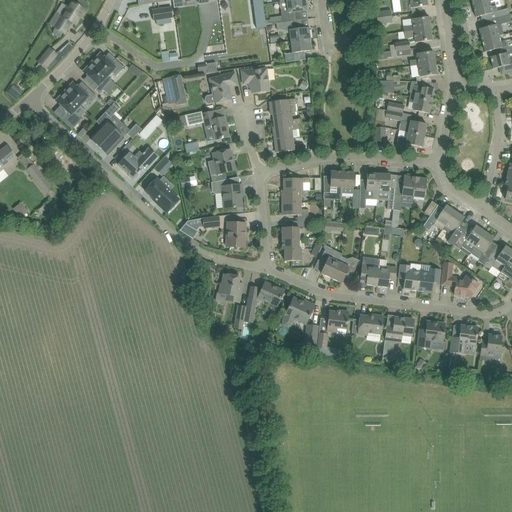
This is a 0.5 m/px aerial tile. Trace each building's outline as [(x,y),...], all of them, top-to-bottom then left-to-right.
[(56,12),(48,24),(55,28),(53,32),(54,35),(57,37),(60,36),(63,33),(64,34),(72,22),(75,25),(85,9),(84,9),(87,4),(81,0),(77,0),(76,4),(70,1),(69,4),(61,16),(56,12)] [(172,0),(173,1),(174,8),(183,7),(182,0),(198,0),(199,4),(209,3),(208,0),(172,0)] [(262,0),(251,0),(253,8),(256,28),(266,27),(263,7),(262,0)] [(272,24),(276,23),(295,21),(294,12),(306,11),(304,0),(303,0),(287,2),(280,3),(282,17),(270,19),(270,20),(265,21),(266,25),(270,24),(272,24)] [(426,0),(399,0),(402,12),(411,11),(411,8),(427,6),(426,0)] [(486,21),(490,21),(510,16),(508,9),(498,11),(495,0),(490,1),(490,2),(473,6),(476,18),(485,15),(486,21)] [(153,21),(156,20),(156,25),(171,23),(170,18),(173,18),(171,7),(152,10),(153,21)] [(372,13),(373,19),(391,17),(391,10),(376,12),(376,13),(372,13)] [(479,29),(482,41),(499,36),(498,31),(502,30),(501,25),(511,22),(510,16),(490,21),(492,26),(479,29)] [(391,17),(373,19),(373,25),(377,24),(377,25),(392,23),(391,17)] [(403,27),(404,32),(430,29),(429,17),(412,19),(413,25),(403,27)] [(290,34),(291,42),(310,39),(309,28),(303,29),(301,26),(298,26),(298,20),(295,21),(276,23),(277,31),(290,34)] [(430,29),(404,32),(405,39),(415,38),(415,43),(432,40),(430,29)] [(499,36),(482,41),(485,53),(495,50),(506,48),(505,41),(501,42),(499,36)] [(310,39),(291,42),(292,53),(284,54),(285,62),(294,61),(293,53),(312,51),(310,39)] [(390,46),(390,51),(396,51),(410,49),(409,42),(395,44),(395,45),(390,46)] [(39,63),(35,68),(44,75),(62,58),(50,48),(47,52),(38,62),(39,63)] [(396,51),(390,51),(381,53),(382,60),(387,59),(387,58),(397,57),(396,51)] [(511,51),(507,53),(491,57),(494,69),(504,67),(506,74),(511,72),(511,51)] [(418,66),(420,66),(435,63),(433,52),(423,53),(417,54),(417,60),(410,61),(410,66),(418,66)] [(100,53),(92,62),(111,81),(107,77),(111,72),(116,76),(124,67),(115,59),(111,64),(100,53)] [(177,53),(169,54),(170,61),(178,60),(177,53)] [(111,81),(92,62),(83,71),(94,82),(90,86),(98,94),(111,81)] [(435,63),(420,66),(421,77),(417,77),(416,77),(416,82),(416,83),(419,83),(432,83),(431,76),(436,75),(435,63)] [(132,65),(129,69),(133,73),(137,68),(132,65)] [(206,65),(197,66),(198,73),(207,72),(206,65)] [(252,70),(242,71),(242,74),(244,84),(251,83),(252,93),(258,93),(259,93),(265,93),(265,92),(269,91),(268,81),(266,70),(252,71),(252,70)] [(210,80),(213,95),(207,96),(205,98),(205,101),(206,103),(208,104),(215,102),(215,103),(223,101),(224,103),(230,101),(230,100),(232,99),(229,87),(238,86),(235,76),(235,73),(220,76),(220,77),(210,80)] [(186,102),(180,76),(171,78),(177,104),(186,102)] [(177,103),(171,78),(163,80),(169,104),(177,103)] [(299,88),(304,91),(309,84),(303,81),(299,88)] [(377,81),(376,90),(378,90),(382,91),(393,93),(393,81),(386,82),(382,81),(377,81)] [(411,82),(409,93),(411,93),(410,97),(431,102),(434,90),(424,88),(418,86),(419,83),(416,83),(416,82),(411,82)] [(73,83),(64,92),(79,106),(84,101),(88,106),(96,97),(88,89),(84,93),(73,83)] [(64,92),(56,101),(67,112),(60,119),(72,130),(81,120),(80,118),(85,112),(79,106),(64,92)] [(143,121),(161,103),(151,93),(134,111),(143,121)] [(431,102),(410,97),(408,102),(414,103),(413,110),(429,114),(431,102)] [(110,99),(106,103),(110,107),(114,103),(110,99)] [(269,103),(271,116),(291,113),(291,112),(296,112),(295,104),(296,104),(296,99),(269,103)] [(389,102),(387,111),(402,114),(404,105),(389,102)] [(110,107),(105,113),(110,118),(119,109),(114,103),(110,107)] [(386,111),(385,118),(401,122),(401,121),(402,114),(387,111),(386,111)] [(180,117),(179,117),(180,125),(185,124),(187,124),(187,126),(203,123),(204,127),(207,142),(216,140),(219,139),(229,137),(225,117),(215,119),(214,112),(204,114),(202,114),(202,113),(202,112),(189,115),(185,116),(180,117)] [(273,128),(299,124),(301,124),(300,119),(292,120),(291,113),(271,116),(273,116),(274,127),(273,128)] [(155,116),(147,125),(152,130),(161,121),(155,116)] [(107,120),(90,139),(99,147),(116,129),(107,120)] [(375,121),(375,128),(376,128),(383,128),(384,128),(385,122),(375,120),(375,121)] [(399,131),(408,133),(424,136),(427,125),(410,121),(410,123),(401,121),(401,122),(399,131)] [(136,124),(127,134),(132,139),(141,130),(136,124)] [(273,128),(274,140),(293,138),(292,130),(300,129),(299,124),(273,128)] [(384,128),(383,128),(376,128),(375,142),(385,142),(386,128),(384,128)] [(82,129),(77,135),(81,138),(86,132),(82,129)] [(116,129),(99,147),(108,155),(125,137),(116,129)] [(424,136),(408,133),(407,139),(398,137),(397,144),(406,146),(406,144),(422,148),(424,136)] [(293,138),(274,140),(276,153),(295,151),(295,150),(302,149),(302,144),(294,145),(293,138)] [(198,141),(184,144),(186,152),(199,149),(198,141)] [(0,151),(0,172),(17,158),(7,146),(0,151)] [(129,152),(118,165),(133,179),(138,174),(138,175),(140,172),(142,169),(145,172),(158,158),(148,148),(142,154),(140,152),(135,157),(129,152)] [(215,161),(208,163),(211,177),(218,175),(226,174),(236,171),(231,150),(221,152),(213,154),(215,161)] [(166,159),(162,163),(166,167),(170,163),(166,159)] [(26,170),(46,195),(54,189),(34,164),(26,170)] [(330,182),(330,187),(337,187),(336,200),(341,200),(342,194),(343,172),(331,172),(330,182)] [(359,209),(360,190),(353,190),(353,188),(354,188),(354,173),(343,172),(342,194),(353,195),(352,208),(359,209)] [(360,190),(359,209),(365,209),(366,200),(372,200),(378,200),(378,174),(367,174),(366,190),(360,190)] [(390,175),(378,174),(378,200),(388,201),(389,194),(389,192),(390,185),(390,175)] [(402,196),(395,195),(393,210),(392,216),(399,217),(399,211),(400,211),(401,202),(412,204),(413,197),(416,178),(415,178),(415,175),(407,174),(407,177),(404,176),(402,196)] [(144,187),(146,189),(144,191),(158,203),(157,204),(167,214),(179,200),(156,178),(155,180),(153,178),(144,187)] [(189,178),(180,179),(182,188),(191,186),(189,178)] [(232,178),(211,183),(212,192),(215,194),(223,194),(224,209),(232,209),(242,208),(241,195),(243,194),(242,185),(232,186),(232,178)] [(302,179),(284,179),(284,191),(302,191),(302,183),(310,183),(310,178),(302,178),(302,179)] [(427,179),(416,178),(413,197),(425,199),(427,179)] [(511,187),(505,187),(503,195),(505,195),(505,199),(511,200),(511,187)] [(282,191),(282,203),(301,203),(301,196),(308,196),(308,191),(302,191),(284,191),(282,191)] [(424,213),(429,217),(437,205),(432,201),(424,213)] [(301,203),(282,203),(282,216),(292,216),(309,215),(309,210),(301,210),(301,203)] [(28,212),(23,205),(14,212),(20,219),(28,212)] [(424,225),(422,227),(428,232),(430,229),(433,225),(442,231),(443,229),(455,212),(446,206),(443,209),(437,205),(429,217),(429,218),(424,225)] [(455,212),(443,229),(452,235),(448,241),(454,245),(467,225),(462,222),(464,218),(455,212)] [(206,218),(202,219),(203,227),(204,228),(220,226),(218,216),(206,218)] [(203,227),(202,219),(187,222),(179,231),(193,239),(192,238),(196,231),(196,232),(197,231),(196,231),(198,227),(203,227)] [(331,230),(342,231),(342,224),(341,223),(324,222),(324,232),(331,233),(331,230)] [(228,223),(227,231),(226,247),(245,248),(246,224),(228,223)] [(462,247),(470,253),(475,247),(485,232),(476,226),(473,229),(467,225),(454,245),(460,250),(462,247)] [(282,227),(282,239),(299,239),(299,228),(282,227)] [(392,233),(402,236),(404,230),(393,227),(392,233)] [(478,261),(484,265),(486,262),(492,253),(487,249),(494,238),(485,232),(475,247),(470,253),(479,259),(478,261)] [(282,250),(285,250),(302,250),(302,249),(304,249),(304,239),(299,239),(282,239),(282,250)] [(321,273),(332,278),(339,263),(339,262),(342,256),(342,254),(332,249),(334,245),(332,242),(324,242),(324,248),(325,249),(320,261),(326,263),(321,273)] [(311,254),(316,257),(321,246),(316,244),(311,254)] [(484,265),(490,269),(492,266),(500,272),(501,273),(511,256),(511,250),(505,246),(498,257),(492,253),(486,262),(484,265)] [(302,250),(285,250),(285,261),(302,261),(302,250)] [(511,256),(501,273),(500,272),(499,274),(508,280),(504,286),(511,290),(511,288),(511,256)] [(366,285),(377,286),(379,268),(380,260),(363,257),(362,263),(361,276),(367,277),(366,285)] [(379,268),(377,286),(388,287),(389,280),(396,280),(397,267),(386,266),(386,260),(380,260),(379,268)] [(339,263),(332,278),(342,283),(347,273),(352,276),(358,264),(351,261),(348,267),(339,263)] [(459,266),(453,268),(453,264),(445,263),(444,270),(443,275),(442,285),(455,287),(454,296),(471,298),(479,285),(466,276),(463,281),(451,279),(453,269),(455,274),(462,272),(459,266)] [(403,289),(418,291),(420,273),(410,272),(411,266),(400,265),(398,279),(405,280),(403,289)] [(420,273),(418,291),(432,293),(433,283),(440,284),(442,270),(431,269),(430,274),(420,273)] [(243,284),(239,284),(240,278),(224,275),(222,284),(221,284),(219,294),(227,295),(226,301),(240,303),(241,297),(243,284)] [(257,300),(256,306),(260,307),(263,300),(277,306),(284,291),(265,283),(258,297),(257,297),(256,300),(257,300)] [(306,325),(310,315),(315,306),(308,303),(308,304),(294,298),(290,307),(286,315),(282,322),(283,326),(288,328),(292,325),(294,319),(306,325)] [(249,299),(245,322),(252,324),(256,306),(257,300),(249,299)] [(235,328),(242,330),(246,307),(239,306),(235,328)] [(329,321),(327,333),(336,334),(337,328),(347,329),(348,322),(349,312),(341,311),(340,313),(330,311),(329,321)] [(361,315),(359,325),(359,334),(368,336),(368,333),(382,334),(383,326),(384,316),(369,314),(369,316),(361,315)] [(385,341),(383,352),(388,353),(393,350),(394,342),(401,343),(410,344),(411,336),(412,336),(413,330),(414,320),(413,320),(413,318),(407,318),(406,319),(395,318),(394,327),(387,326),(385,336),(385,341)] [(418,340),(418,347),(431,349),(432,341),(437,342),(436,349),(445,350),(446,342),(443,342),(444,334),(445,324),(427,321),(426,331),(420,330),(418,340)] [(318,326),(308,326),(306,325),(304,343),(305,343),(304,350),(314,351),(315,344),(316,344),(318,326)] [(451,347),(450,352),(465,354),(465,353),(466,344),(475,345),(476,345),(477,337),(478,328),(461,326),(459,338),(452,338),(451,347)] [(257,339),(250,338),(249,342),(255,343),(259,345),(260,344),(264,346),(268,337),(260,333),(257,339)] [(317,348),(316,354),(337,357),(337,351),(326,350),(328,335),(318,333),(317,348)] [(482,345),(480,355),(480,361),(491,362),(491,356),(494,357),(494,352),(503,353),(504,343),(501,343),(502,336),(489,335),(488,342),(487,345),(482,345)] [(353,350),(350,355),(357,359),(360,354),(353,350)] [(394,361),(390,355),(384,358),(387,364),(394,361)] [(417,364),(422,368),(426,363),(421,359),(417,364)]
